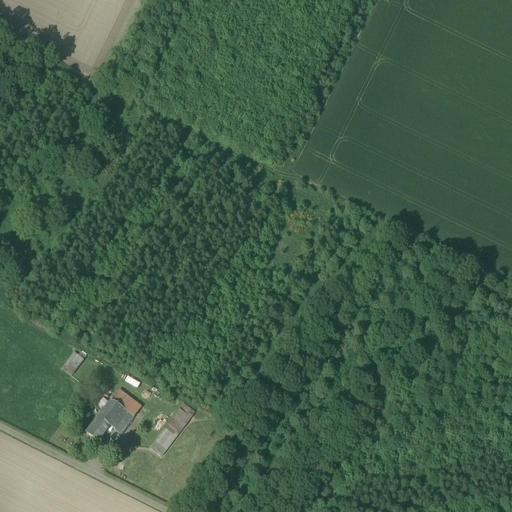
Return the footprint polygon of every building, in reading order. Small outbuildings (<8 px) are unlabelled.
[(61,369),(72,377),(84,359),(74,351),(61,369)] [(83,366),(86,361),(83,359),(73,378),(80,382),(87,368),(83,366)] [(128,414),(133,418),(142,408),(118,390),(111,400),(122,408),(125,411),(125,412),(128,414)] [(97,442),(109,426),(122,408),(111,400),(86,433),(97,442)] [(121,435),(133,418),(128,414),(115,431),(121,435)] [(161,458),(184,427),(172,418),(149,449),(161,458)]
